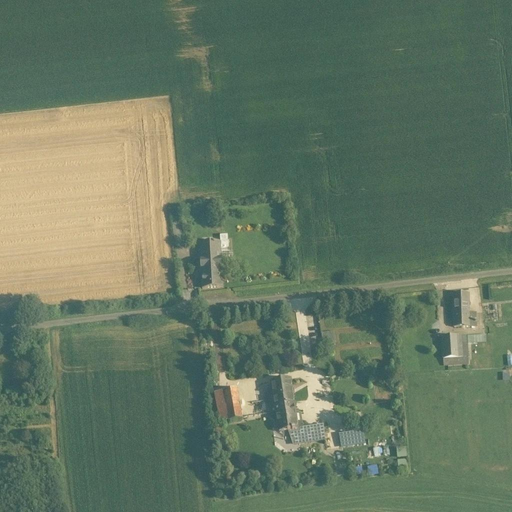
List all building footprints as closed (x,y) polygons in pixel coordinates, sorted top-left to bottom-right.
[(229,242),(200,244),(200,246),(198,246),(199,260),(201,260),(201,261),(202,290),(223,288),(222,275),(223,275),(223,260),(222,260),(221,253),(230,253),(229,242)] [(469,296),(454,296),(454,328),(477,328),(476,314),(469,314),(469,296)] [(323,333),(323,345),(336,344),(335,332),(323,333)] [(460,359),(458,337),(442,338),(444,360),(460,359)] [(469,358),(460,359),(444,360),(444,366),(469,365),(469,358)] [(290,380),(272,383),(273,390),(270,390),(268,393),(270,407),(273,409),(276,408),(277,415),(295,412),(290,380)] [(237,390),(214,394),(220,423),(221,423),(242,420),(237,390)] [(295,412),(277,415),(280,433),(293,431),(293,432),(293,431),(298,430),(295,412)] [(242,420),(221,423),(223,431),(244,428),(242,420)] [(298,430),(293,431),(293,432),(295,446),(325,441),(323,427),(298,430)] [(340,433),(341,448),(365,445),(364,431),(340,433)] [(377,466),(368,467),(369,477),(378,476),(377,466)]
